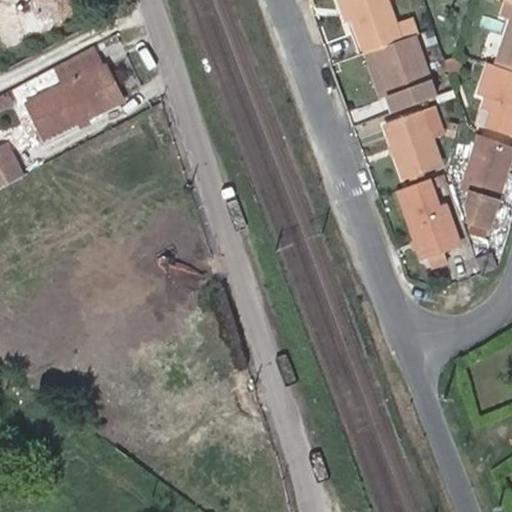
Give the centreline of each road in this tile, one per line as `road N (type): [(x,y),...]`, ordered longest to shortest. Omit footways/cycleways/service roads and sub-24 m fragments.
road 1 (residential): [(54,0),(66,122),(223,511)]
road 2 (residential): [(279,0),(404,345)]
road 3 (residential): [(404,345),(467,511)]
road 4 (residential): [(511,287),(476,324),(404,345)]
